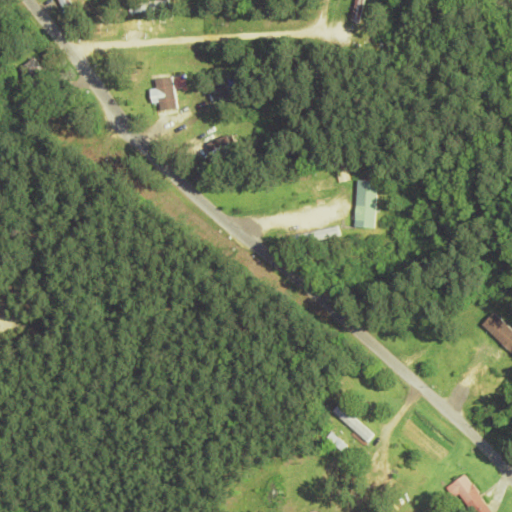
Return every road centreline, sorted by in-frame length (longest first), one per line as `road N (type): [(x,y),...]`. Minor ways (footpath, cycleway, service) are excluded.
road 1 (residential): [(511,479),(341,315),(156,160),(27,0)]
road 2 (residential): [(341,315),(462,298)]
